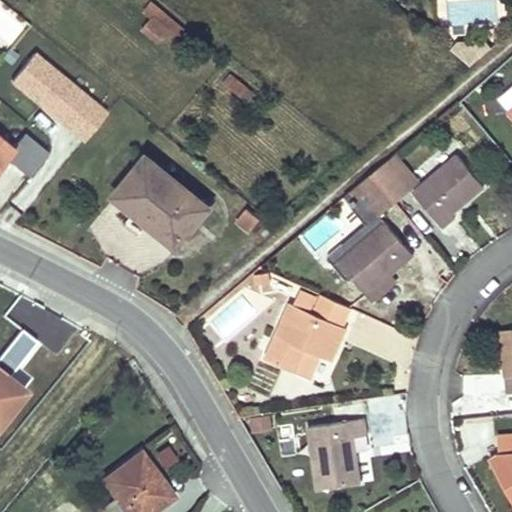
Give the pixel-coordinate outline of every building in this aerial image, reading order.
[(154,17),(145,29),(157,40),(167,27),(154,17)] [(455,40),(449,48),(470,65),(489,47),(482,38),(455,40)] [(111,110),(38,50),(12,81),(85,141),(111,110)] [(235,78),(228,87),(250,106),(258,96),(235,78)] [(511,86),(496,100),(506,112),(511,106),(511,86)] [(13,148),(38,171),(53,154),(28,132),(13,148)] [(13,148),(0,135),(0,162),(8,153),(13,148)] [(38,171),(13,148),(8,153),(33,176),(38,171)] [(457,154),(412,191),(443,227),(455,217),(453,213),(484,185),(457,154)] [(394,155),(372,174),(394,201),(409,189),(407,187),(415,180),(394,155)] [(146,158),(114,196),(175,246),(206,207),(146,158)] [(394,201),(372,174),(356,187),(378,214),(394,201)] [(244,208),(233,222),(246,233),(257,219),(244,208)] [(372,231),(347,252),(337,260),(366,293),(390,273),(411,255),(383,221),(372,231)] [(262,222),(252,234),(260,240),(270,228),(262,222)] [(340,242),(347,252),(372,231),(365,222),(340,242)] [(271,257),(259,267),(271,272),(278,266),(271,257)] [(394,279),(390,273),(366,293),(371,299),(394,279)] [(300,291),(293,304),(309,311),(315,298),(300,291)] [(309,311),(293,304),(289,302),(263,358),(295,373),(305,349),(318,355),(330,360),(345,327),(341,325),(349,307),(322,295),(314,313),(309,311)] [(511,359),(511,328),(497,330),(500,361),(511,359)] [(0,436),(34,394),(25,387),(33,377),(22,369),(40,347),(23,333),(0,362),(0,436)] [(305,349),(295,373),(307,378),(318,355),(305,349)] [(335,422),(307,427),(316,489),(359,482),(352,436),(366,434),(361,403),(332,407),(335,422)] [(272,415),(252,418),(253,430),(274,427),(272,415)] [(463,453),(496,450),(494,422),(461,424),(463,453)] [(511,501),(511,434),(497,436),(498,456),(489,460),(511,501)] [(163,467),(177,458),(168,442),(153,451),(163,467)] [(153,506),(170,493),(140,454),(104,481),(116,498),(104,506),(108,511),(151,511),(154,510),(153,508),(153,506)] [(172,497),(170,493),(153,506),(153,508),(154,510),(172,497)]
